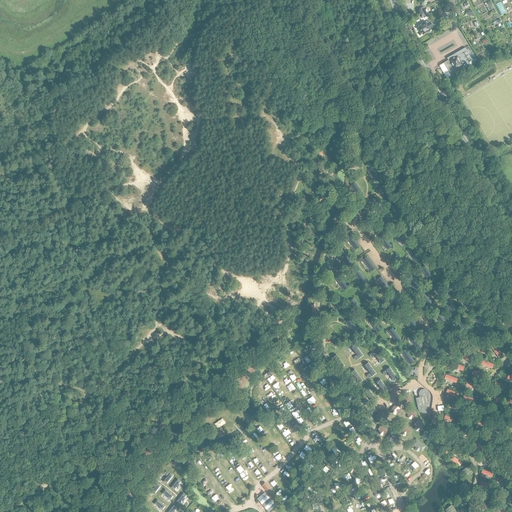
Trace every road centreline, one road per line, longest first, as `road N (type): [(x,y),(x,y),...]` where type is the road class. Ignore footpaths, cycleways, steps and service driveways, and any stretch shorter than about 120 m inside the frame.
road 1 (secondary): [(511,213),(402,24)]
road 2 (track): [(112,0),(26,52),(0,46)]
